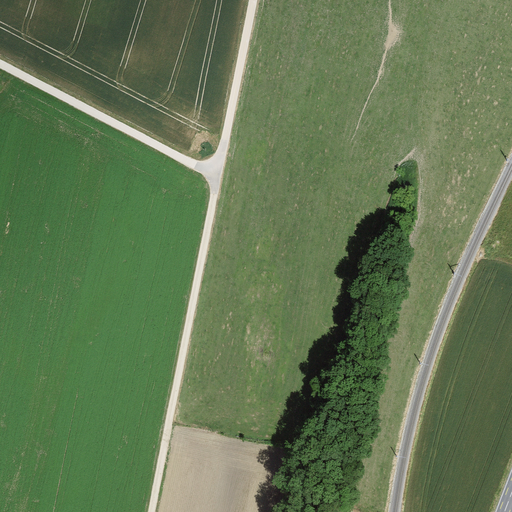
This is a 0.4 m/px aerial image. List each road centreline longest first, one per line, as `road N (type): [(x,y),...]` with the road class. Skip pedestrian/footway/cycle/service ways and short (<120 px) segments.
road 1 (track): [(150,511),(254,0)]
road 2 (track): [(221,171),(0,58)]
